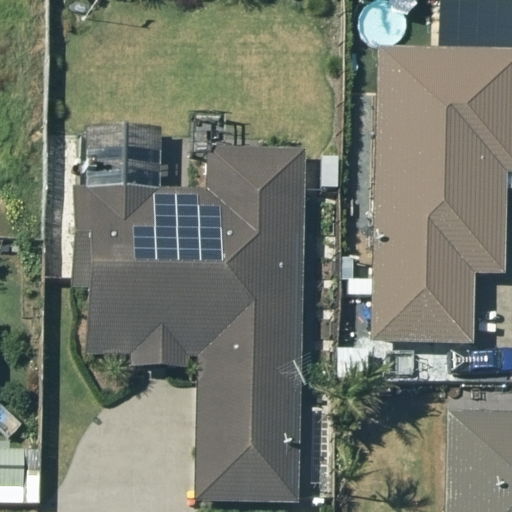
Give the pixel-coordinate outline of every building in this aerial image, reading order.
[(383,91),(378,341),(459,343),(460,270),(477,270),(477,251),(490,251),(492,169),(511,170),(511,109),(511,67),(435,65),(435,92),(383,91)] [(74,358),(120,359),(119,371),(178,372),(178,360),(188,360),(186,504),(288,506),(294,152),(196,150),(195,193),(61,190),(60,291),(75,291),(74,358)] [(310,158),(311,190),(329,189),(329,158),(310,158)] [(511,511),(511,416),(434,416),(432,511),(511,511)] [(0,489),(13,490),(14,451),(0,451),(0,489)]
